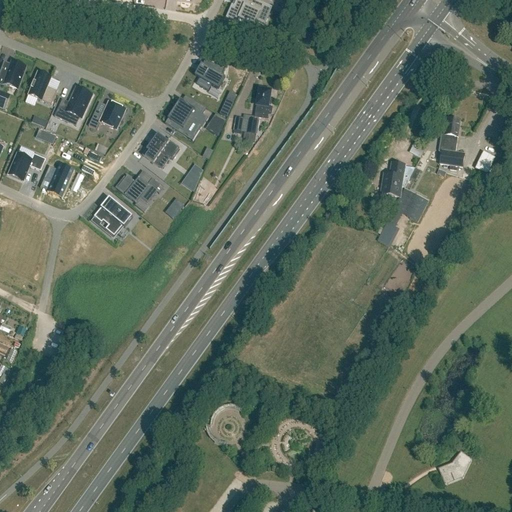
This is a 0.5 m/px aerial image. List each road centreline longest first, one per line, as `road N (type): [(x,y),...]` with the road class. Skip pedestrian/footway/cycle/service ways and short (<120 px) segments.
road 1 (primary): [(407,9),(39,511)]
road 2 (primary): [(79,511),(426,33)]
road 3 (residential): [(0,188),(69,217),(157,107)]
road 4 (residential): [(0,36),(157,107)]
road 5 (residential): [(207,22),(67,0)]
